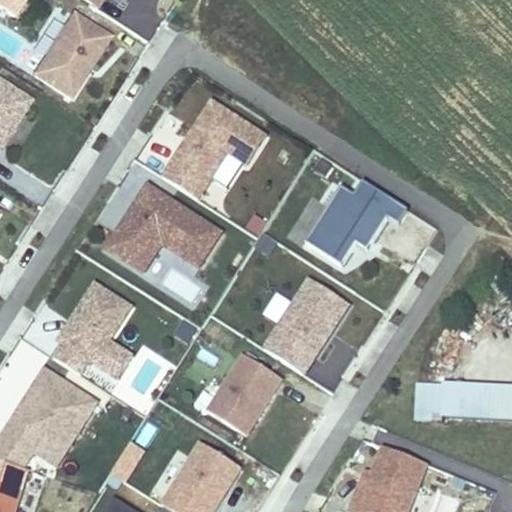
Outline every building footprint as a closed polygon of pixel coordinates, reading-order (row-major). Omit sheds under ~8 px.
[(77,0),(92,9),(97,0),(77,0)] [(107,40),(69,16),(34,71),(71,95),(107,40)] [(26,84),(63,108),(71,95),(34,71),(26,84)] [(0,143),(25,104),(0,87),(0,143)] [(205,137),(222,111),(213,105),(196,131),(205,137)] [(196,131),(164,181),(199,204),(229,156),(248,169),(267,140),(222,111),(205,137),(196,131)] [(402,227),(410,214),(366,186),(357,199),(343,190),(308,244),(343,267),(358,243),(369,250),(389,219),(402,227)] [(151,194),(111,255),(145,276),(163,247),(199,270),(219,238),(151,194)] [(431,242),(438,231),(413,216),(406,228),(431,242)] [(266,353),(306,379),(350,311),(309,285),(266,353)] [(59,353),(54,361),(85,381),(95,366),(109,376),(124,353),(112,345),(134,311),(100,289),(65,344),(69,347),(66,351),(59,353)] [(69,347),(65,344),(59,353),(66,351),(69,347)] [(124,353),(109,376),(121,384),(136,361),(124,353)] [(210,415),(249,440),(284,383),(245,359),(210,415)] [(47,378),(0,451),(0,464),(30,473),(39,457),(59,469),(97,410),(47,378)] [(443,419),(445,388),(419,387),(418,423),(443,425),(443,419)] [(511,391),(445,388),(443,419),(511,422),(511,391)] [(130,481),(145,453),(132,446),(117,474),(130,481)] [(198,449),(162,507),(166,510),(169,511),(213,511),(237,474),(198,449)] [(404,511),(412,511),(430,468),(382,449),(363,495),(404,511)] [(16,511),(19,503),(0,497),(0,511),(16,511)]
